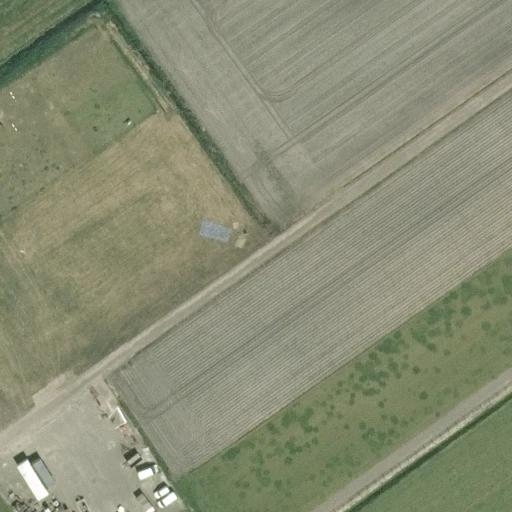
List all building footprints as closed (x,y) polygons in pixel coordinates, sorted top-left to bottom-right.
[(0,150),(3,157),(23,149),(13,124),(0,128),(0,150)] [(98,170),(111,189),(148,164),(135,145),(98,170)] [(179,192),(200,183),(194,169),(173,178),(179,192)] [(4,197),(0,198),(0,212),(9,209),(4,197)] [(37,235),(37,255),(49,255),(49,236),(37,235)] [(14,378),(0,385),(0,399),(19,389),(14,378)]
